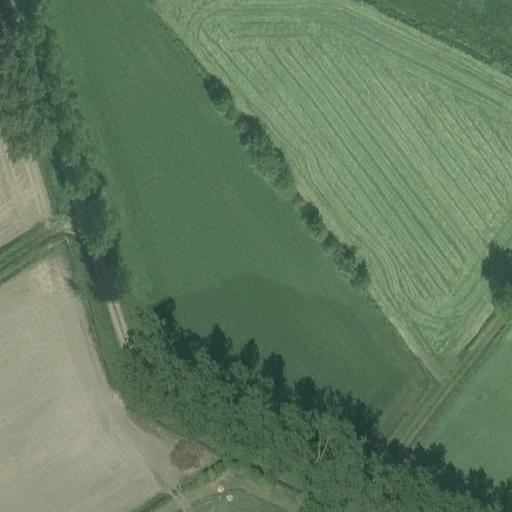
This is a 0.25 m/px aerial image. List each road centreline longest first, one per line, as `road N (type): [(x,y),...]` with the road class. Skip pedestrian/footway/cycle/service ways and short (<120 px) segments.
road 1 (track): [(402,511),(174,401),(146,377),(120,325),(10,0)]
road 2 (track): [(368,495),(511,305)]
